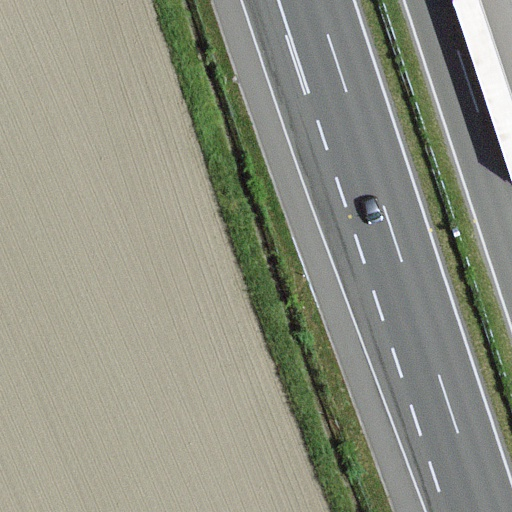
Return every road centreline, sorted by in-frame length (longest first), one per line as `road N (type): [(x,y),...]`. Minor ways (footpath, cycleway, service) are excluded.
road 1 (motorway): [(316,0),(482,511)]
road 2 (motorway): [(511,209),(443,0)]
